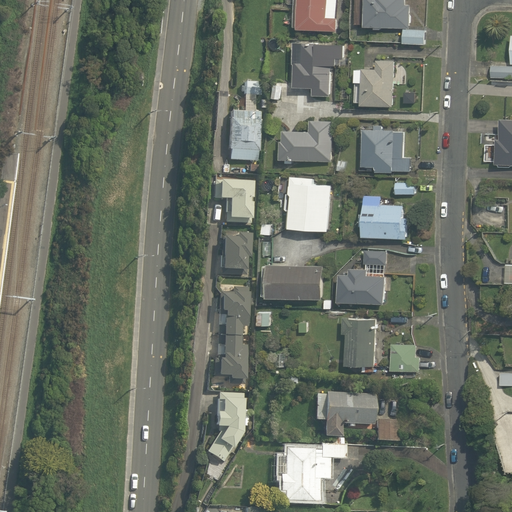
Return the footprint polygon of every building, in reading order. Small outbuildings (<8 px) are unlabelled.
[(340,29),(341,0),(304,0),(303,27),(340,29)] [(376,26),(406,28),(405,42),(428,44),(429,29),(414,28),(416,2),(411,1),(410,0),(359,0),(358,25),(376,26)] [(299,50),(298,60),(296,85),(336,89),(340,45),(310,42),(301,42),(301,51),(299,50)] [(381,68),(361,68),(360,104),(396,105),(397,60),(381,60),(381,68)] [(511,76),(511,64),(494,64),(494,76),(511,76)] [(256,161),(261,110),(266,111),(269,82),(260,82),(247,80),(245,109),(231,108),(231,112),(229,149),(231,150),(230,159),(256,161)] [(504,137),(500,137),(488,136),(488,132),(482,132),(480,163),(486,164),(486,160),(496,160),(497,144),(500,144),(499,163),(502,163),(511,163),(511,116),(505,116),(504,137)] [(295,129),(286,142),(285,157),(335,161),(338,122),(315,120),(314,130),(295,129)] [(378,166),(378,170),(381,170),(380,171),(396,172),(396,170),(410,171),(412,130),(368,128),(367,165),(378,166)] [(335,178),(292,176),(290,176),(289,211),(291,211),(290,228),(332,230),(335,178)] [(213,177),(212,200),(224,200),(223,223),(253,224),(254,178),(213,177)] [(419,181),(399,180),(399,192),(418,193),(419,181)] [(409,203),(386,202),(386,193),(370,192),(369,211),(365,211),(364,224),(368,225),(368,234),(412,237),(413,216),(408,216),(409,203)] [(246,256),(252,256),(253,237),(224,236),(222,268),(245,269),(246,256)] [(327,265),(274,262),(272,296),(326,299),(327,265)] [(388,275),(388,263),(371,262),(370,268),(356,267),(356,274),(344,273),(342,300),(386,302),(388,275)] [(251,288),(231,287),(231,291),(221,290),(220,309),(226,309),(224,356),(215,356),(215,359),(213,359),(212,376),(247,377),(248,344),(242,343),(242,326),(249,327),(251,288)] [(311,318),(302,317),(302,331),(311,331),(311,318)] [(347,333),(350,333),(349,363),(378,364),(379,318),(351,318),(347,317),(347,333)] [(423,371),(424,355),(420,355),(420,343),(395,342),(393,369),(423,371)] [(511,371),(502,371),(501,385),(511,385),(511,371)] [(207,451),(227,462),(235,448),(243,432),(244,391),(218,391),(217,426),(225,426),(220,431),(207,451)] [(315,419),(325,419),(324,436),(338,436),(339,435),(342,436),(343,423),(349,423),(349,425),(354,425),(354,423),(371,424),(372,414),(378,414),(378,405),(374,405),(374,394),(359,393),(359,395),(345,395),(345,392),(341,392),(326,391),(326,393),(317,393),(315,419)] [(394,436),(395,419),(377,418),(376,435),(394,436)] [(340,437),(339,444),(331,443),(331,445),(327,445),(327,441),(321,441),(321,447),(288,445),(286,446),(285,473),(280,473),(280,490),(286,490),(285,501),(320,502),(322,478),(330,479),(331,457),(346,457),(347,438),(340,437)]
